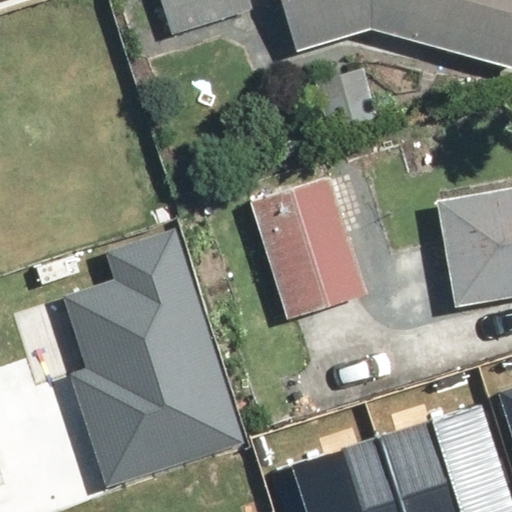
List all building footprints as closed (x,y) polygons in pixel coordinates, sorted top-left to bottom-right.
[(262,0),(162,0),(177,43),(267,13),(262,0)] [(511,0),(267,0),(284,53),(360,29),(510,71),(511,62),(511,0)] [(359,68),(326,77),(340,129),(374,119),(359,68)] [(317,178),(240,202),(277,320),(354,296),(317,178)] [(511,185),(425,199),(442,305),(511,294),(511,185)] [(73,370),(111,476),(243,429),(169,221),(104,244),(115,276),(68,292),(93,363),(73,370)] [(511,390),(494,396),(511,449),(511,390)] [(503,511),(469,404),(377,434),(402,511),(503,511)] [(289,462),(304,511),(402,511),(377,434),(289,462)]
